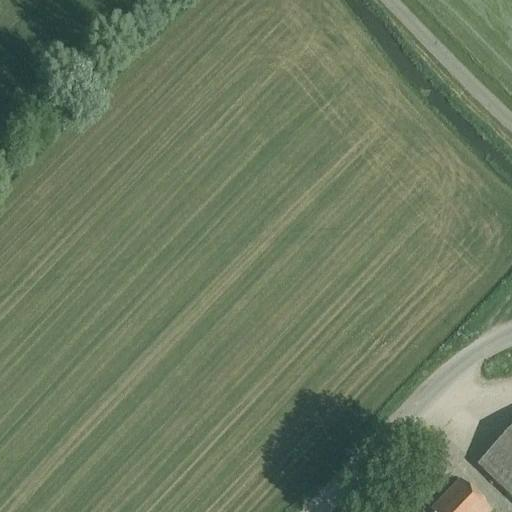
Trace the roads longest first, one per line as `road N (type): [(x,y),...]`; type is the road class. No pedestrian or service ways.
road 1 (tertiary): [(317,511),(454,368),(511,334)]
road 2 (unclassified): [(511,123),(388,0)]
